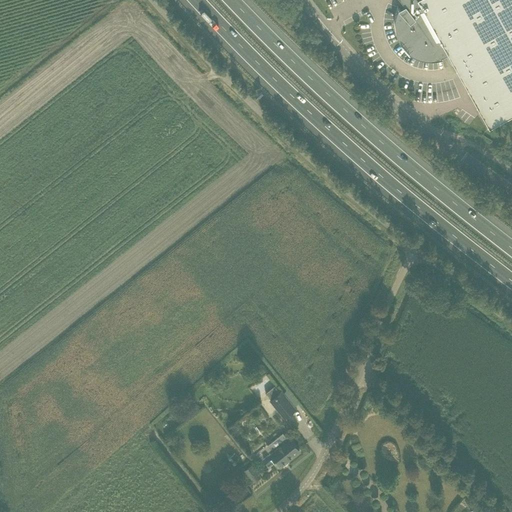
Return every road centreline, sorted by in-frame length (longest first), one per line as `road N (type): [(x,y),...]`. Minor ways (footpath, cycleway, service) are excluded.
road 1 (motorway): [(197,0),(339,140),(511,281)]
road 2 (motorway): [(511,248),(231,0)]
road 3 (unclassified): [(414,251),(152,0)]
road 4 (unclassified): [(275,511),(319,459),(414,251)]
road 5 (unclassified): [(511,187),(359,65),(306,0)]
road 6 (unclassified): [(511,326),(414,251)]
